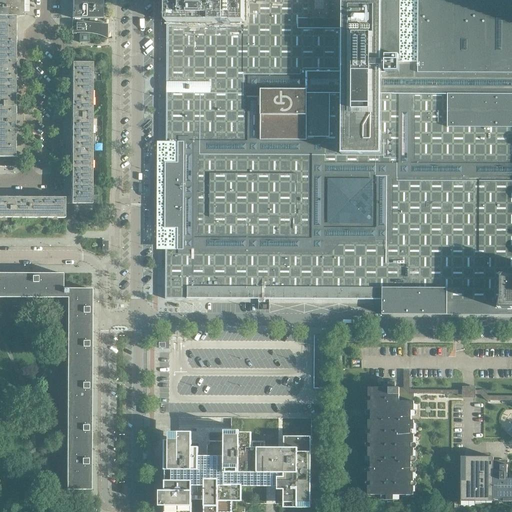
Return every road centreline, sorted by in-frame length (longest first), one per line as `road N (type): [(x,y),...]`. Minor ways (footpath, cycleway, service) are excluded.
road 1 (residential): [(105,318),(104,490),(116,505),(136,496),(137,318)]
road 2 (residential): [(460,323),(137,318)]
road 3 (residential): [(137,318),(139,0)]
road 4 (residential): [(29,181),(57,181),(57,41),(44,31)]
road 5 (residential): [(29,181),(29,40),(44,31)]
